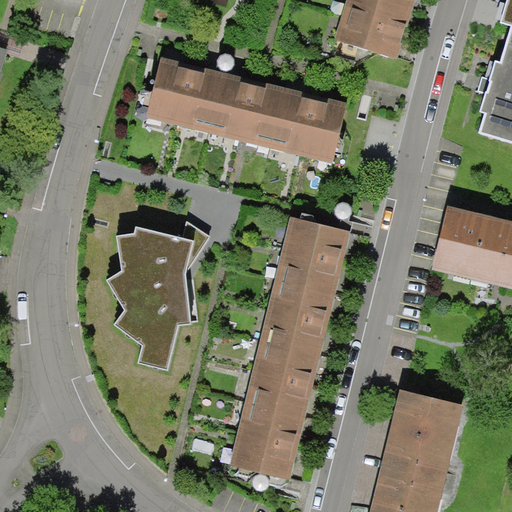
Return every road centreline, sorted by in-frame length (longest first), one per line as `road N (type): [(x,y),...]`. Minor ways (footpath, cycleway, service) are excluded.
road 1 (residential): [(448,0),(430,51),(334,511)]
road 2 (residential): [(122,0),(95,65),(38,267),(54,370),(86,427)]
